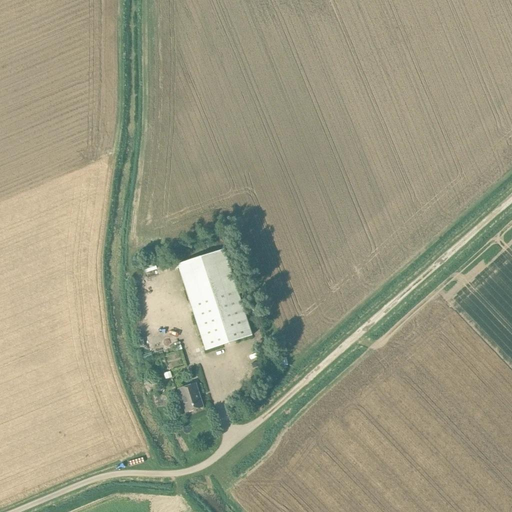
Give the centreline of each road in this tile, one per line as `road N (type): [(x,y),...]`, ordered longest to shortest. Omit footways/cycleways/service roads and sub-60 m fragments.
road 1 (track): [(261,419),(511,198)]
road 2 (unclassified): [(14,511),(112,474),(192,470),(261,419)]
